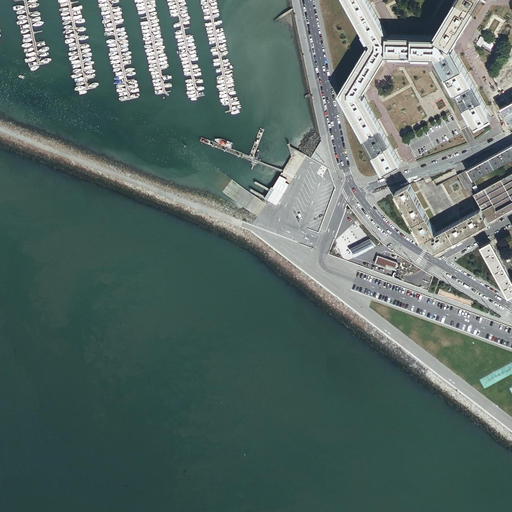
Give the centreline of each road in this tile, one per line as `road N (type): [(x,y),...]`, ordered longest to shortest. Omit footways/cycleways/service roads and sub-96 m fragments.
road 1 (residential): [(308,0),(355,193)]
road 2 (residential): [(355,193),(511,134)]
